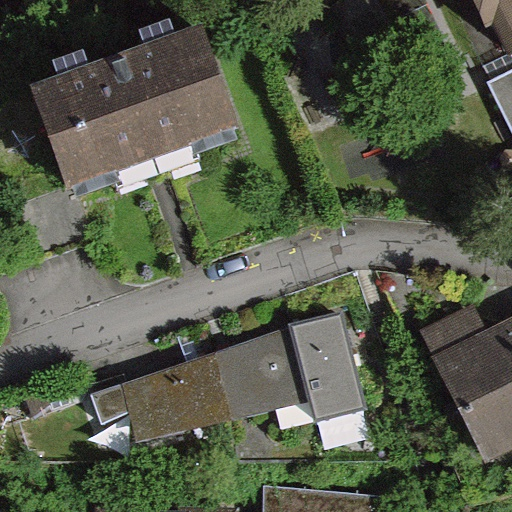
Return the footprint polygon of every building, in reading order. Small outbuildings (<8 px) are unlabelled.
[(505,25),(511,39),(511,0),(485,0),(499,27),(505,25)] [(42,90),(76,187),(240,130),(206,34),(42,90)] [(511,70),(489,82),(511,127),(511,70)] [(476,309),(431,330),(490,454),(511,443),(511,324),(489,336),(476,309)] [(341,311),(290,325),(226,347),(215,351),(168,368),(92,394),(102,424),(130,414),(140,442),(233,420),(311,402),(316,422),(367,408),(353,356),(341,311)] [(391,511),(391,509),(252,497),(250,511),(391,511)]
